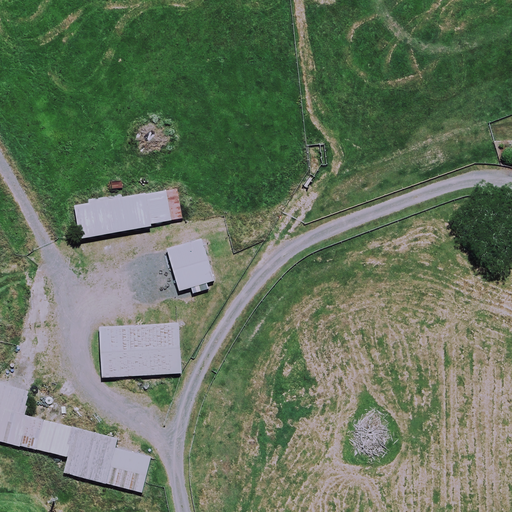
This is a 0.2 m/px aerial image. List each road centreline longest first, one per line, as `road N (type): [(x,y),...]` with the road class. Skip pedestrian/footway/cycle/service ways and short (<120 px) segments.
road 1 (track): [(80,284),(511,125)]
road 2 (track): [(0,155),(80,284),(88,365),(194,485),(204,511)]
